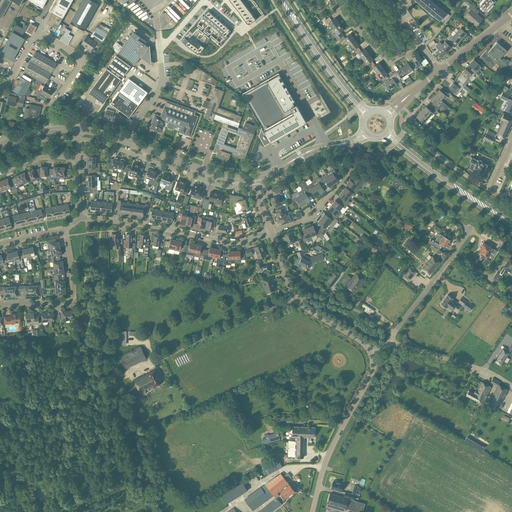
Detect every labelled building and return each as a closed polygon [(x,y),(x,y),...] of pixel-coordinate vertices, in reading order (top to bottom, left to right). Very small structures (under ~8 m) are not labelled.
[(11,1),(8,0),(0,0),(0,18),(1,19),(11,1)] [(52,13),(47,21),(50,22),(49,24),(51,25),(50,26),(54,28),(54,27),(56,28),(57,28),(60,29),(62,25),(60,24),(63,19),(63,20),(63,19),(73,0),(54,0),(49,11),(52,13)] [(98,4),(90,0),(83,0),(70,23),(84,30),(86,27),(98,4)] [(120,0),(127,10),(139,2),(140,4),(145,0),(120,0)] [(185,14),(194,0),(176,0),(173,5),(185,14)] [(242,0),(239,0),(233,5),(236,8),(244,2),(242,0)] [(328,0),(333,4),(329,8),(330,10),(337,2),(336,1),(337,0),(328,0)] [(415,0),(440,21),(442,18),(445,21),(450,15),(447,12),(446,13),(431,0),(415,0)] [(494,0),(484,0),(480,5),(486,11),(495,1),(494,0)] [(244,2),(236,8),(238,11),(247,5),(244,2)] [(477,9),(471,4),(468,8),(470,10),(465,16),(472,23),(476,26),(478,24),(479,23),(483,19),(475,12),(477,9)] [(247,5),(238,11),(241,15),(249,8),(248,9),(246,6),(247,5)] [(171,28),(181,18),(168,6),(163,10),(165,11),(162,14),(163,16),(159,20),(163,24),(165,22),(171,28)] [(249,8),(241,15),(243,18),(252,12),(249,8)] [(209,11),(202,18),(205,21),(204,23),(212,14),(209,11)] [(252,12),(243,18),(245,20),(246,21),(245,22),(254,15),(252,12)] [(212,14),(204,23),(207,25),(215,16),(212,14)] [(254,15),(245,22),(246,22),(247,24),(248,25),(257,19),(254,15)] [(316,15),(311,20),(315,24),(320,19),(316,15)] [(215,16),(207,25),(209,24),(210,25),(212,26),(210,28),(218,19),(215,16)] [(333,29),(339,24),(335,18),(332,20),(329,17),(325,20),(324,21),(326,25),(328,23),(333,29)] [(218,19),(210,28),(213,31),(221,22),(218,19)] [(221,22),(213,31),(217,34),(224,25),(221,22)] [(459,29),(456,33),(462,38),(467,33),(464,31),(467,28),(460,23),(457,27),(459,29)] [(27,26),(24,24),(22,28),(15,24),(13,29),(22,34),(27,26)] [(339,24),(333,29),(335,32),(333,33),(335,36),(337,40),(338,39),(343,36),(341,32),(344,30),(339,24)] [(224,25),(217,34),(218,32),(221,34),(221,35),(228,27),(227,27),(226,26),(224,25)] [(103,42),(105,38),(108,34),(107,34),(98,28),(96,27),(93,31),(91,34),(92,35),(91,36),(93,38),(94,36),(95,37),(103,42)] [(228,27),(221,35),(225,37),(231,30),(230,29),(228,27)] [(60,40),(62,41),(67,44),(68,44),(73,36),(69,34),(71,31),(66,28),(66,29),(64,28),(63,30),(65,31),(60,40)] [(24,39),(12,32),(0,53),(12,61),(24,39)] [(113,47),(112,49),(116,51),(118,53),(134,65),(148,46),(144,43),(138,39),(140,37),(134,32),(131,35),(125,44),(119,51),(117,50),(113,47)] [(462,38),(456,33),(453,36),(450,34),(447,38),(453,44),(456,41),(458,43),(462,38)] [(343,36),(338,39),(340,42),(344,39),(348,44),(355,39),(351,34),(345,38),(343,36)] [(103,42),(95,37),(93,41),(91,39),(86,36),(81,44),(84,47),(85,46),(91,50),(94,46),(96,43),(100,46),(101,44),(103,42)] [(191,37),(185,45),(189,47),(194,39),(191,37)] [(453,44),(447,38),(444,41),(445,42),(442,44),(440,42),(438,44),(447,52),(451,47),(453,44)] [(194,39),(189,47),(192,50),(198,42),(194,39)] [(348,44),(353,51),(351,53),(352,54),(353,53),(359,49),(358,46),(359,45),(355,39),(348,44)] [(198,42),(192,50),(195,52),(201,44),(198,42)] [(491,68),(496,63),(500,58),(506,50),(497,42),(490,49),(489,48),(487,50),(486,50),(480,58),(491,68)] [(201,44),(195,52),(198,54),(199,54),(199,55),(205,47),(201,44)] [(442,57),(447,52),(438,44),(436,47),(438,49),(436,52),(442,57)] [(151,65),(150,45),(148,47),(141,57),(142,58),(151,65)] [(359,53),(363,59),(369,54),(365,48),(361,51),(359,49),(353,53),(352,54),(354,57),(359,53)] [(29,61),(50,73),(56,63),(35,51),(29,61)] [(369,54),(363,59),(367,64),(369,66),(374,63),(372,60),(373,59),(369,54)] [(422,60),(424,59),(423,57),(421,58),(418,54),(412,58),(413,60),(411,62),(416,69),(421,65),(419,63),(422,60)] [(108,66),(123,77),(131,66),(116,56),(108,66)] [(502,60),(500,58),(496,63),(503,69),(504,70),(508,64),(510,61),(508,59),(505,60),(503,58),(502,60)] [(477,62),(474,59),(469,64),(473,67),(471,69),(478,76),(481,73),(478,70),(483,65),(481,62),(478,60),(477,62)] [(50,73),(29,61),(24,72),(45,84),(50,73)] [(408,63),(402,67),(407,74),(413,70),(412,69),(413,69),(415,71),(417,70),(416,69),(411,62),(408,64),(408,63)] [(374,63),(369,66),(371,69),(373,68),(377,73),(383,68),(379,63),(375,65),(374,63)] [(407,74),(402,67),(397,71),(394,73),(398,79),(401,82),(403,81),(403,79),(402,77),(407,74)] [(387,74),(383,68),(377,73),(381,79),(381,78),(383,81),(386,79),(388,77),(386,75),(387,74)] [(121,79),(107,69),(89,93),(103,104),(121,79)] [(465,69),(461,73),(469,81),(475,75),(476,76),(477,75),(477,76),(478,76),(471,69),(469,72),(465,69)] [(202,71),(199,79),(216,85),(217,81),(214,79),(214,78),(202,71)] [(398,79),(394,73),(391,76),(392,78),(383,85),(387,91),(397,84),(395,82),(398,79),(400,82),(401,82),(398,79)] [(460,81),(459,83),(463,88),(469,81),(461,73),(457,78),(460,81)] [(245,94),(243,95),(262,127),(262,128),(259,135),(261,139),(264,145),(270,142),(270,143),(306,122),(307,122),(296,104),(279,74),(267,81),(267,82),(245,94)] [(26,80),(20,77),(12,91),(18,94),(26,80)] [(111,103),(125,114),(129,117),(147,92),(137,84),(129,79),(120,91),(111,103)] [(511,81),(510,86),(511,86),(510,88),(507,87),(504,85),(502,88),(501,88),(500,89),(501,90),(505,92),(506,91),(511,93),(511,94),(511,93),(511,81)] [(465,89),(463,88),(459,83),(457,86),(453,83),(449,87),(454,92),(454,93),(456,96),(460,92),(465,97),(468,94),(469,92),(465,89)] [(40,92),(36,98),(46,100),(47,97),(48,97),(52,90),(53,89),(50,87),(49,89),(43,85),(40,92)] [(207,108),(204,118),(213,121),(214,119),(224,123),(224,122),(238,127),(242,116),(218,108),(224,91),(215,88),(209,105),(206,104),(205,107),(207,108)] [(435,95),(441,100),(445,95),(440,90),(435,95)] [(0,100),(0,113),(3,114),(6,102),(6,103),(6,104),(8,104),(8,105),(13,106),(22,108),(24,99),(25,96),(24,96),(19,95),(9,92),(8,95),(7,98),(4,98),(3,102),(0,100)] [(510,95),(503,92),(500,98),(506,101),(507,101),(506,103),(507,104),(508,105),(505,109),(511,112),(511,100),(510,99),(510,100),(508,99),(510,95)] [(437,105),(441,100),(435,95),(431,100),(437,105)] [(154,120),(151,129),(160,132),(163,121),(169,124),(168,127),(174,129),(175,126),(181,128),(179,132),(191,136),(198,116),(194,115),(196,111),(168,101),(165,106),(164,106),(161,116),(155,114),(152,120),(154,120)] [(485,110),(475,102),(471,107),(481,114),(485,110)] [(125,114),(111,103),(110,103),(112,104),(108,109),(107,109),(104,116),(108,117),(107,120),(114,122),(116,116),(114,115),(118,109),(125,114)] [(40,107),(30,104),(29,109),(25,108),(24,114),(23,118),(33,120),(34,117),(38,118),(40,107)] [(426,106),(421,111),(428,117),(432,113),(434,114),(436,111),(435,109),(431,106),(428,109),(426,106)] [(424,122),(428,117),(421,111),(417,116),(419,119),(417,122),(422,127),(425,123),(424,122)] [(501,124),(496,135),(504,138),(511,121),(511,118),(503,115),(501,119),(502,119),(500,123),(501,124)] [(238,127),(224,122),(224,123),(214,151),(217,152),(217,153),(220,154),(219,158),(227,161),(228,161),(231,154),(244,159),(254,133),(257,127),(245,122),(243,129),(238,127)] [(486,133),(483,139),(492,143),(495,137),(486,133)] [(472,150),(467,147),(464,153),(469,156),(472,150)] [(87,156),(87,162),(96,163),(96,159),(98,159),(98,153),(91,153),(90,156),(87,156)] [(108,164),(107,169),(113,170),(112,172),(117,173),(118,169),(119,159),(118,159),(118,158),(115,157),(114,158),(113,162),(110,162),(109,164),(108,164)] [(472,157),(470,160),(476,164),(474,168),(473,170),(478,173),(479,171),(480,171),(483,172),(484,172),(486,169),(485,169),(487,165),(482,162),(483,161),(479,159),(478,160),(472,157)] [(120,159),(119,159),(118,169),(121,169),(121,171),(126,172),(128,165),(124,164),(125,160),(124,159),(121,158),(120,159)] [(87,168),(90,168),(89,171),(97,172),(97,166),(100,167),(100,163),(96,163),(87,162),(87,168)] [(140,165),(133,163),(130,172),(128,176),(133,177),(134,176),(139,178),(142,172),(138,170),(140,165)] [(40,176),(41,176),(46,176),(46,178),(50,178),(50,182),(50,170),(47,170),(47,167),(41,166),(41,169),(40,176)] [(59,179),(59,177),(59,167),(53,167),(53,170),(50,170),(50,182),(51,182),(51,183),(54,183),(54,179),(59,179)] [(59,179),(64,179),(70,179),(70,171),(70,169),(65,169),(65,167),(59,167),(59,177),(59,179)] [(157,171),(148,168),(147,173),(146,173),(148,174),(146,178),(150,179),(148,183),(150,184),(155,186),(155,185),(157,180),(154,179),(157,171)] [(29,174),(31,180),(32,182),(41,178),(41,176),(40,176),(41,169),(34,172),(33,169),(27,171),(29,174)] [(327,174),(328,176),(334,184),(338,181),(335,176),(337,174),(334,169),(331,171),(327,174)] [(86,175),(86,181),(95,181),(95,177),(97,177),(97,174),(100,174),(100,172),(97,172),(89,171),(89,175),(86,175)] [(24,172),(19,174),(24,185),(23,183),(28,181),(28,183),(32,182),(31,180),(29,174),(26,175),(24,172)] [(24,185),(19,174),(14,176),(15,180),(12,181),(15,188),(16,192),(20,190),(19,188),(24,185)] [(171,176),(164,174),(162,178),(162,179),(161,181),(160,183),(166,185),(164,188),(166,189),(170,191),(172,185),(169,184),(171,181),(169,180),(171,176)] [(322,176),(320,178),(323,184),(326,182),(329,187),(334,184),(328,176),(327,174),(322,176)] [(320,178),(319,177),(312,181),(320,194),(324,190),(321,185),(323,184),(320,178)] [(357,177),(353,182),(350,179),(346,184),(352,189),(354,190),(357,192),(360,188),(360,187),(362,185),(359,183),(361,181),(357,177)] [(2,180),(6,189),(10,187),(13,193),(16,192),(15,188),(12,181),(9,182),(7,178),(2,180)] [(186,182),(178,179),(175,189),(181,191),(177,201),(183,203),(183,204),(186,196),(187,192),(189,188),(185,186),(186,182)] [(97,181),(95,181),(86,181),(87,187),(90,187),(90,190),(97,190),(97,181)] [(304,181),(302,182),(309,193),(312,192),(315,197),(320,194),(314,186),(312,181),(311,182),(312,182),(307,185),(305,182),(304,181)] [(298,192),(300,195),(306,203),(310,200),(307,195),(309,193),(302,182),(298,184),(301,189),(301,190),(298,192)] [(282,191),(288,188),(287,184),(280,187),(274,189),(272,190),(274,196),(270,198),(273,205),(277,203),(284,201),(282,195),(283,194),(282,191)] [(201,187),(193,185),(191,192),(195,194),(194,197),(201,200),(204,192),(200,190),(201,187)] [(342,191),(350,197),(353,193),(355,195),(357,193),(357,192),(354,190),(352,189),(350,191),(346,187),(342,191)] [(342,202),(347,206),(349,208),(351,205),(349,204),(350,202),(348,200),(350,197),(342,191),(339,196),(343,200),(342,202)] [(211,192),(209,200),(221,203),(223,194),(217,193),(217,194),(211,192)] [(306,203),(300,195),(298,192),(300,195),(296,198),(294,196),(292,198),(293,199),(294,200),(295,203),(298,201),(301,206),(306,203)] [(239,214),(242,213),(243,212),(242,210),(243,209),(248,208),(245,199),(244,200),(243,197),(231,195),(230,200),(230,201),(237,202),(238,206),(235,207),(237,214),(239,214)] [(121,200),(118,200),(117,210),(120,210),(119,213),(125,214),(126,213),(137,214),(137,216),(143,217),(144,214),(147,214),(148,204),(145,204),(144,205),(139,205),(139,203),(136,203),(136,204),(133,204),(130,203),(130,202),(127,201),(126,203),(121,202),(121,200)] [(349,208),(347,206),(342,202),(340,204),(335,200),(332,205),(339,211),(343,214),(348,207),(349,208)] [(289,212),(288,210),(285,211),(283,204),(280,205),(281,208),(274,210),(274,211),(274,210),(277,216),(279,216),(289,212)] [(333,213),(331,215),(337,219),(342,213),(343,214),(339,211),(332,205),(328,209),(333,213)] [(41,209),(35,210),(37,220),(43,219),(41,209)] [(185,225),(187,216),(188,213),(180,211),(178,220),(181,221),(180,223),(185,225)] [(279,216),(277,216),(279,223),(278,223),(284,221),(285,224),(292,222),(291,219),(288,219),(287,215),(289,214),(289,212),(279,216)] [(21,224),(18,214),(13,216),(15,226),(21,224)] [(249,214),(241,217),(243,224),(242,224),(243,228),(244,228),(246,228),(247,228),(253,226),(249,217),(251,217),(249,214)] [(336,220),(337,219),(331,215),(329,217),(325,214),(321,218),(333,227),(338,221),(336,220)] [(192,217),(187,216),(185,225),(191,226),(191,223),(194,224),(196,216),(193,215),(192,217)] [(199,228),(205,229),(208,217),(202,216),(202,217),(199,217),(197,224),(200,225),(199,228)] [(9,217),(3,219),(6,228),(11,227),(9,217)] [(213,218),(208,217),(205,229),(210,230),(211,227),(214,228),(215,220),(213,220),(213,218)] [(322,226),(320,230),(324,235),(331,226),(333,228),(333,227),(321,218),(318,222),(322,226)] [(404,222),(399,219),(395,224),(400,227),(404,222)] [(410,223),(407,221),(404,226),(410,230),(414,225),(410,223)] [(228,227),(228,225),(228,224),(226,223),(224,224),(224,226),(219,225),(219,227),(218,232),(227,233),(228,228),(229,227),(228,227)] [(311,236),(313,242),(317,237),(324,235),(320,230),(315,231),(313,226),(308,227),(311,236)] [(313,243),(313,242),(311,236),(308,227),(303,229),(305,235),(302,236),(304,242),(307,241),(308,242),(312,240),(313,243)] [(295,236),(293,231),(285,234),(286,236),(283,237),(285,241),(286,240),(288,245),(293,243),(295,242),(293,236),(295,236)] [(110,241),(111,244),(114,244),(114,249),(119,249),(119,256),(120,256),(120,262),(122,262),(122,256),(122,254),(122,246),(119,246),(119,244),(119,234),(112,234),(112,241),(110,241)] [(135,247),(132,246),(133,234),(126,234),(126,240),(124,240),(124,243),(124,247),(132,248),(131,254),(132,254),(131,256),(135,257),(135,247)] [(147,235),(140,234),(140,241),(138,240),(137,248),(145,248),(144,255),(143,258),(147,258),(148,247),(145,247),(145,244),(146,244),(146,240),(147,235)] [(443,236),(439,234),(434,242),(434,241),(433,243),(429,241),(429,243),(440,249),(442,245),(446,248),(448,245),(448,246),(449,243),(451,240),(443,236)] [(161,237),(154,236),(153,242),(151,242),(151,245),(159,246),(160,242),(161,237)] [(55,239),(46,240),(47,250),(60,248),(59,241),(56,242),(55,239)] [(174,250),(174,251),(175,248),(177,240),(171,239),(170,242),(166,241),(165,246),(164,249),(168,250),(168,248),(169,248),(169,247),(175,248),(174,250)] [(306,249),(303,239),(298,241),(299,246),(300,245),(301,248),(302,250),(306,249)] [(175,248),(174,251),(180,252),(179,253),(184,254),(184,251),(186,245),(182,244),(182,241),(177,240),(175,248)] [(193,256),(194,255),(194,252),(196,244),(190,243),(190,246),(186,245),(184,251),(184,254),(193,256)] [(482,246),(478,253),(486,257),(482,263),(487,266),(489,263),(491,260),(494,255),(489,252),(492,248),(485,243),(484,243),(483,243),(481,245),(482,246)] [(194,252),(194,255),(195,256),(203,258),(203,259),(205,249),(201,248),(202,246),(196,244),(194,252)] [(266,256),(262,245),(254,247),(258,258),(266,256)] [(29,246),(27,247),(30,259),(32,258),(32,256),(37,255),(36,251),(34,252),(33,247),(29,248),(29,246)] [(30,259),(27,247),(24,247),(25,249),(22,249),(22,252),(20,253),(21,258),(26,257),(28,259),(30,259)] [(214,256),(216,249),(210,247),(209,250),(205,249),(203,259),(210,260),(211,256),(214,256)] [(60,248),(47,250),(48,252),(51,252),(51,256),(50,256),(50,257),(47,257),(48,260),(50,259),(55,259),(54,256),(61,255),(60,248)] [(216,249),(214,256),(217,257),(216,263),(223,264),(224,261),(225,254),(221,253),(221,250),(216,249)] [(7,256),(4,256),(6,262),(11,261),(12,263),(14,263),(13,258),(11,250),(9,251),(9,252),(6,253),(7,256)] [(13,250),(11,250),(14,263),(20,261),(19,259),(21,258),(20,253),(17,253),(17,251),(14,251),(13,250)] [(304,255),(303,250),(302,251),(297,252),(298,257),(295,264),(300,267),(301,264),(307,267),(310,268),(312,263),(324,259),(322,254),(310,258),(304,255)] [(235,263),(234,251),(229,251),(229,254),(225,254),(224,261),(223,264),(226,265),(230,265),(232,263),(235,263)] [(234,251),(235,263),(241,262),(241,260),(245,260),(245,258),(245,253),(240,254),(240,251),(234,251)] [(492,279),(499,283),(504,276),(501,274),(505,268),(511,273),(511,272),(511,257),(507,254),(504,259),(507,262),(499,273),(497,272),(492,279)] [(439,262),(432,256),(422,269),(429,275),(439,262)] [(50,259),(51,262),(52,262),(53,267),(50,267),(50,269),(63,267),(62,261),(55,262),(55,259),(50,259)] [(263,266),(261,260),(255,262),(258,270),(260,269),(262,273),(265,272),(270,271),(269,265),(263,266)] [(414,268),(411,266),(410,267),(402,277),(408,282),(416,272),(413,269),(414,268)] [(63,267),(50,269),(51,271),(54,271),(54,275),(53,275),(53,278),(61,277),(61,274),(64,274),(63,267)] [(338,277),(333,273),(331,277),(326,283),(331,287),(335,280),(338,277)] [(365,280),(355,273),(352,278),(346,274),(340,282),(355,293),(365,280)] [(274,286),(272,276),(267,277),(263,279),(263,282),(262,282),(263,287),(265,287),(266,292),(268,291),(268,292),(276,290),(274,285),(274,286)] [(52,286),(52,288),(65,287),(64,280),(61,280),(61,277),(53,278),(53,281),(55,281),(55,286),(52,286)] [(24,291),(24,296),(31,295),(30,282),(28,282),(28,285),(20,286),(20,291),(24,291)] [(30,282),(31,295),(38,295),(37,293),(41,293),(41,285),(37,285),(32,285),(32,282),(30,282)] [(10,296),(9,283),(5,284),(5,287),(0,286),(0,293),(3,294),(3,297),(10,296)] [(16,291),(20,291),(20,286),(11,286),(11,283),(9,283),(10,296),(17,296),(16,291)] [(65,294),(65,287),(52,288),(52,290),(55,289),(55,297),(63,297),(63,294),(65,294)] [(448,295),(441,304),(446,308),(447,307),(452,311),(454,309),(457,311),(460,307),(457,305),(458,303),(454,301),(453,302),(452,301),(453,299),(448,295)] [(359,307),(371,315),(374,311),(362,303),(359,307)] [(54,321),(53,311),(48,312),(48,313),(41,313),(42,322),(49,321),(49,325),(53,325),(53,321),(54,321)] [(72,315),(72,311),(60,311),(61,319),(57,319),(58,326),(61,325),(61,322),(65,322),(65,320),(71,320),(71,315),(72,315)] [(33,317),(33,312),(29,313),(29,314),(25,314),(25,319),(26,325),(30,324),(30,323),(33,322),(33,324),(38,324),(38,321),(38,316),(33,317)] [(20,323),(19,313),(11,314),(11,317),(4,317),(4,324),(14,324),(14,323),(20,323)] [(502,349),(494,361),(500,365),(503,361),(504,362),(509,354),(509,353),(511,351),(508,349),(508,350),(504,347),(503,349),(502,349)] [(120,358),(125,368),(146,359),(141,348),(120,358)] [(162,382),(156,370),(134,380),(140,392),(149,387),(150,388),(162,382)] [(499,405),(508,390),(498,385),(500,382),(499,382),(493,378),(491,382),(497,386),(490,400),(499,405)] [(490,386),(480,381),(476,390),(474,393),(469,390),(466,395),(483,404),(491,387),(490,386)] [(289,441),(296,441),(303,442),(303,431),(304,431),(304,427),(293,427),(293,437),(289,437),(289,441)] [(314,427),(304,427),(304,431),(303,431),(303,442),(296,441),(289,441),(289,457),(303,457),(304,437),(314,437),(314,427)] [(268,434),(264,435),(265,438),(267,444),(281,440),(278,430),(273,432),(274,433),(268,435),(268,434)] [(467,436),(464,440),(480,449),(483,445),(467,436)] [(277,458),(262,466),(267,475),(282,467),(277,458)] [(291,477),(288,473),(283,477),(281,473),(276,477),(275,476),(261,487),(244,499),(253,511),(274,496),(276,498),(257,511),(271,511),(282,504),(277,498),(279,496),(277,493),(280,490),(283,493),(280,496),(284,500),(286,497),(287,498),(296,492),(295,490),(297,488),(294,484),(291,486),(287,480),(291,477)] [(337,481),(336,481),(335,481),(333,481),(333,482),(332,482),(332,484),(331,488),(342,491),(343,488),(344,488),(345,488),(346,486),(345,485),(344,484),(338,482),(337,481)] [(245,482),(222,496),(227,504),(250,490),(245,482)] [(327,503),(326,507),(336,510),(337,506),(357,511),(362,511),(365,503),(356,501),(352,500),(351,499),(341,496),(330,493),(329,498),(327,503)]
